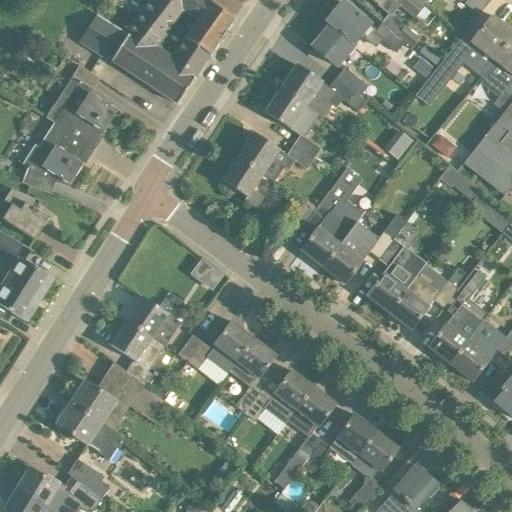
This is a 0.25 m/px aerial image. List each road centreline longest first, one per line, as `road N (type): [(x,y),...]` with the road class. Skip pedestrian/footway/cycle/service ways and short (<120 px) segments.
road 1 (residential): [(511,479),(424,400),(143,191)]
road 2 (tertiary): [(0,423),(143,191)]
road 3 (tertiary): [(143,191),(259,21)]
